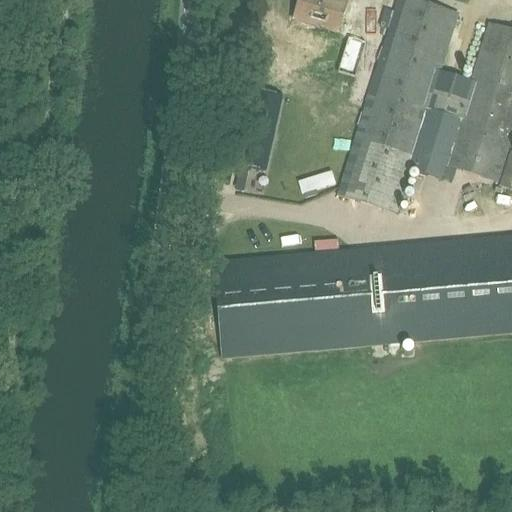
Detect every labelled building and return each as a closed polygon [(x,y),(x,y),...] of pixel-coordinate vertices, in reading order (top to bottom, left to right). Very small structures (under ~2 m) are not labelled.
[(336,34),(346,2),(339,0),(298,0),(292,21),(336,34)] [(363,106),(336,192),(391,209),(397,211),(429,111),(450,117),(435,164),(498,184),(511,139),(511,30),(487,23),(469,81),(441,72),(447,51),(459,15),(412,0),(395,0),(381,47),(366,42),(355,79),(353,78),(346,101),(363,106)] [(253,107),(240,165),(264,171),(277,113),(253,107)] [(424,185),(434,150),(422,147),(412,181),(424,185)] [(291,153),(290,172),(302,173),(303,154),(291,153)] [(511,237),(214,263),(222,360),(511,334),(511,237)]
